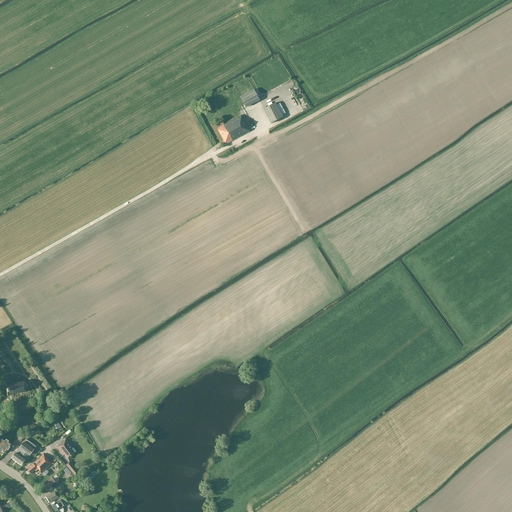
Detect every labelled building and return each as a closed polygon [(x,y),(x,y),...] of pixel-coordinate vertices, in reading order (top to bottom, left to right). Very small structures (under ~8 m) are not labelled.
[(253,90),(240,97),(246,108),(259,100),(253,90)] [(264,110),(272,123),(283,118),(275,103),(264,110)] [(217,129),(226,144),(250,131),(241,116),(217,129)] [(24,382),(6,385),(7,395),(26,392),(28,388),(28,384),(24,382)] [(23,411),(27,410),(24,403),(17,406),(19,409),(22,408),(23,411)] [(1,437),(0,437),(0,449),(5,453),(12,444),(9,442),(9,441),(6,439),(5,440),(1,437)] [(15,453),(12,458),(21,465),(25,460),(24,460),(28,455),(29,456),(36,447),(26,439),(15,453)] [(66,439),(56,446),(63,455),(65,454),(68,458),(74,453),(71,449),(73,448),(66,439)] [(33,464),(27,469),(31,474),(34,471),(36,472),(38,470),(41,473),(51,464),(49,461),(50,461),(44,454),(33,464)] [(66,465),(67,467),(75,476),(79,473),(70,462),(66,465)] [(53,479),(44,485),(47,490),(52,487),(52,488),(57,485),(53,479)] [(55,491),(46,497),(49,503),(57,498),(58,500),(61,498),(59,496),(59,497),(55,491)] [(54,502),(52,504),(52,505),(55,511),(64,506),(60,500),(55,503),(54,502)]
